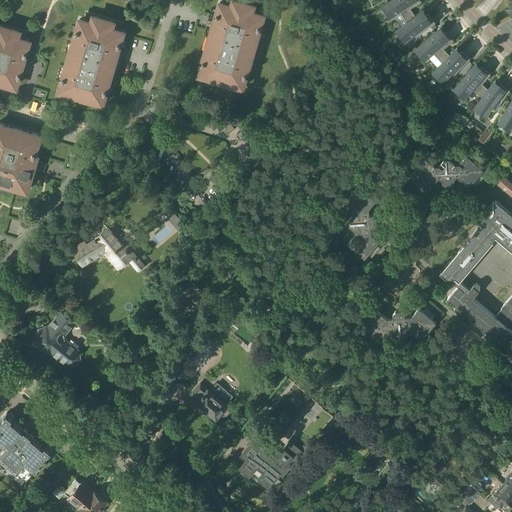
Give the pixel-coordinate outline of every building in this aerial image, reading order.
[(260,7),(235,0),(226,0),(225,4),(220,2),(216,17),(219,18),(213,38),(208,37),(204,49),(209,51),(206,61),(203,60),(199,74),(211,78),(210,80),(230,86),(231,84),(243,87),(247,73),(244,72),(247,62),(252,63),(256,51),(250,49),(253,39),(259,41),(260,35),(255,33),(257,29),(260,29),(264,15),(258,13),(260,7)] [(407,23),(415,16),(410,9),(421,2),(419,0),(392,0),(383,7),(384,7),(385,7),(391,16),(399,10),(407,23)] [(407,23),(397,30),(398,31),(399,30),(406,39),(413,34),(416,38),(435,23),(428,14),(426,16),(426,15),(424,16),(421,12),(424,10),(423,10),(415,16),(407,23)] [(120,24),(87,14),(85,20),(80,19),(76,33),(79,34),(77,39),(72,37),(70,43),(76,45),(73,55),(68,53),(64,66),(69,67),(66,77),(63,76),(59,91),(71,94),(70,96),(90,102),(91,100),(103,104),(107,89),(104,88),(107,78),(112,80),(115,67),(110,66),(116,45),(119,46),(124,32),(118,30),(120,24)] [(24,33),(0,26),(0,79),(2,80),(1,83),(14,87),(18,73),(20,74),(22,66),(17,64),(18,61),(20,55),(23,55),(27,41),(22,39),(24,33)] [(442,63),(449,55),(444,49),(453,40),(446,32),(444,34),(443,33),(442,34),(439,31),(441,29),(441,28),(416,50),(417,51),(418,50),(425,58),(432,52),(442,63)] [(457,48),(449,55),(442,63),(434,72),(435,72),(443,79),(449,73),(453,77),(470,59),(462,51),(460,53),(458,54),(455,51),(457,49),(457,48)] [(482,98),(489,90),(482,84),(490,74),(481,67),(480,69),(479,69),(478,70),(475,67),(477,65),(476,64),(455,89),(455,90),(456,89),(465,96),(471,89),(482,98)] [(495,81),(489,90),(482,98),(475,108),(476,109),(476,108),(485,114),(497,99),(501,102),(510,91),(500,84),(499,86),(498,86),(497,87),(494,84),(496,82),(495,81)] [(155,118),(171,105),(163,97),(148,109),(155,118)] [(511,101),(499,122),(500,123),(500,122),(510,128),(511,124),(511,101)] [(50,112),(52,105),(46,103),(44,111),(50,112)] [(27,132),(9,127),(9,126),(0,122),(0,179),(15,184),(14,187),(27,190),(34,168),(31,167),(34,156),(35,156),(39,140),(37,140),(39,134),(28,131),(27,132)] [(483,169),(466,155),(459,163),(454,164),(449,160),(443,160),(439,165),(434,165),(426,158),(411,176),(416,179),(419,179),(424,183),(424,186),(428,190),(439,178),(442,180),(442,183),(445,185),(452,185),(454,182),(454,179),(457,176),(469,187),(473,182),(472,179),(477,174),(480,174),(483,169)] [(511,196),(511,180),(505,175),(497,184),(511,196)] [(344,203),(353,211),(353,215),(349,220),(349,226),(354,231),(355,235),(348,244),(365,258),(379,241),(371,234),(370,227),(374,227),(377,224),(376,218),(374,215),(369,216),(369,209),(376,200),(359,186),(344,203)] [(511,214),(495,200),(477,221),(481,225),(478,229),(477,228),(439,273),(450,282),(452,280),(458,286),(447,298),(456,305),(454,307),(460,312),(462,310),(487,331),(485,333),(491,338),(493,337),(501,344),(511,330),(509,328),(511,324),(511,214)] [(342,218),(330,219),(331,227),(342,226),(342,218)] [(125,248),(108,228),(95,238),(96,239),(86,245),(84,242),(74,248),(83,264),(105,251),(119,267),(129,259),(138,269),(143,265),(127,246),(125,248)] [(355,265),(349,272),(355,277),(361,270),(355,265)] [(194,302),(202,292),(189,280),(180,290),(187,297),(194,302)] [(213,321),(216,317),(210,312),(212,310),(207,306),(203,312),(213,321)] [(436,323),(419,308),(408,321),(405,322),(405,313),(402,311),(396,311),(393,314),(394,322),(392,323),(378,311),(364,328),(381,343),(388,335),(393,334),(398,338),(404,338),(408,333),(413,333),(422,340),(436,323)] [(64,335),(75,322),(60,311),(48,327),(46,326),(39,330),(35,337),(36,344),(36,345),(41,351),(49,352),(51,352),(67,364),(68,362),(72,365),(76,364),(80,359),(79,355),(76,352),(78,350),(65,340),(64,335)] [(446,341),(453,347),(461,337),(453,331),(446,341)] [(199,383),(189,395),(197,402),(198,402),(216,418),(220,413),(221,414),(223,416),(226,415),(229,412),(229,409),(225,406),(226,406),(225,405),(232,396),(216,383),(209,391),(199,383)] [(252,435),(233,458),(268,488),(306,443),(298,436),(304,428),(313,435),(332,413),(319,402),(313,410),(316,413),(308,422),(305,419),(294,432),(292,431),(273,454),(252,435)] [(0,419),(0,459),(17,473),(18,473),(26,479),(33,470),(35,471),(53,450),(51,449),(53,447),(48,443),(47,445),(45,444),(44,446),(33,437),(34,436),(24,428),(23,429),(13,420),(14,418),(13,417),(15,414),(10,410),(8,412),(7,411),(0,419)] [(495,447),(510,460),(511,456),(511,451),(506,447),(510,443),(504,438),(495,447)] [(397,474),(392,469),(384,477),(390,482),(397,474)] [(430,475),(425,470),(422,474),(427,479),(431,475),(430,475)] [(511,470),(511,472),(507,476),(509,477),(503,483),(511,491),(511,470)] [(81,507),(95,490),(91,487),(90,488),(82,482),(81,483),(81,482),(80,482),(76,479),(65,492),(69,496),(69,497),(80,507),(81,507)] [(508,510),(511,505),(511,491),(503,483),(498,489),(489,499),(493,503),(494,502),(499,507),(498,508),(502,511),(504,511),(507,509),(508,510)] [(481,493),(472,486),(468,491),(466,489),(461,494),(471,504),(481,493)] [(100,495),(95,490),(81,507),(80,507),(75,511),(100,511),(108,502),(106,500),(108,498),(102,493),(100,495)] [(41,507),(49,498),(41,492),(33,501),(41,507)]
